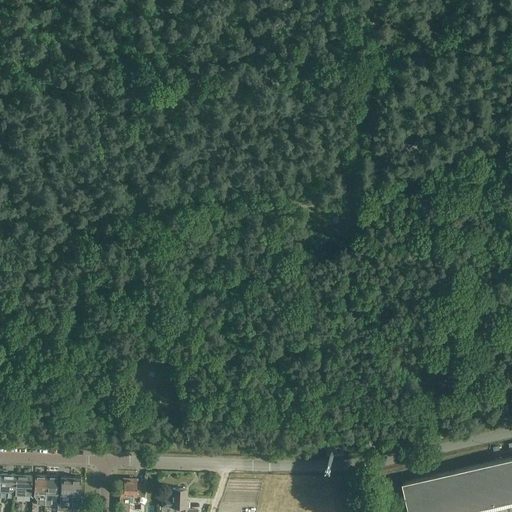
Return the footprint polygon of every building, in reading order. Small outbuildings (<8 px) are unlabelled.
[(511,456),(403,482),(410,511),(453,511),(511,498),(511,456)] [(0,473),(0,474),(0,491),(15,492),(16,486),(15,486),(16,474),(0,473)] [(32,475),(16,474),(15,486),(16,486),(15,492),(15,495),(31,496),(32,475)] [(35,474),(34,484),(34,496),(37,500),(37,504),(45,504),(47,475),(35,474)] [(58,476),(47,475),(45,504),(51,505),(51,493),(57,493),(58,476)] [(58,504),(57,510),(65,510),(66,506),(67,506),(67,507),(73,508),(73,507),(73,501),(70,501),(71,476),(61,476),(61,486),(60,504),(58,504)] [(81,476),(71,476),(70,501),(73,501),(73,507),(73,508),(80,508),(80,501),(76,500),(76,494),(80,495),(81,476)] [(119,511),(129,511),(130,496),(144,496),(145,483),(137,483),(137,479),(124,478),(124,487),(121,487),(119,511)] [(187,488),(173,488),(172,497),(162,497),(162,506),(182,507),(181,511),(197,511),(198,510),(188,509),(188,501),(186,501),(187,488)] [(144,511),(154,511),(156,499),(145,499),(144,511)]
